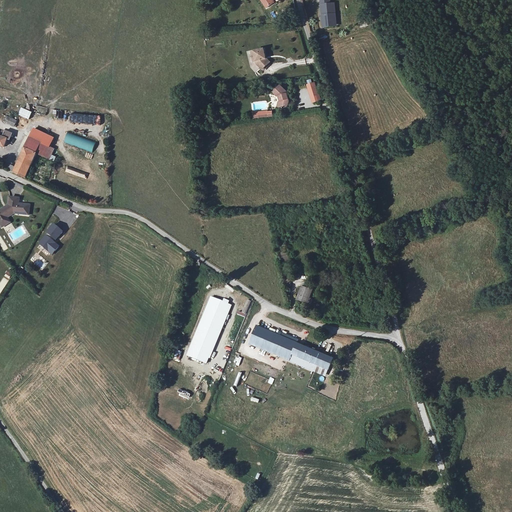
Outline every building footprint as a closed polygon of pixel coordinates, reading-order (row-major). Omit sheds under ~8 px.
[(320,3),(321,27),(336,26),(334,2),(330,3),(320,3)] [(258,65),(260,64),(266,70),(273,63),(269,59),(267,49),(257,52),(255,52),(258,65)] [(315,82),(306,84),(312,103),(321,101),(315,82)] [(286,94),(278,85),(274,89),(278,94),(278,99),(274,103),(280,110),(287,104),(286,94)] [(46,115),(47,107),(39,106),(38,114),(46,115)] [(21,107),(18,115),(29,119),(32,111),(21,107)] [(98,127),(99,114),(64,111),(64,121),(84,123),(84,125),(89,126),(89,130),(94,130),(95,126),(98,127)] [(15,121),(5,117),(3,122),(13,127),(15,121)] [(25,148),(35,153),(40,143),(50,148),(55,137),(35,127),(25,148)] [(0,136),(0,145),(5,148),(8,139),(9,140),(11,134),(5,131),(3,137),(0,136)] [(91,152),(95,140),(70,132),(67,143),(91,152)] [(35,153),(25,148),(15,168),(3,162),(1,166),(4,167),(24,176),(35,153)] [(4,218),(6,216),(7,215),(9,217),(14,214),(28,215),(29,205),(18,205),(19,199),(10,198),(8,206),(6,207),(7,209),(5,210),(4,209),(0,211),(0,225),(6,221),(4,218)] [(10,223),(6,216),(4,218),(6,221),(0,225),(0,226),(1,229),(10,223)] [(46,235),(39,243),(52,254),(59,246),(53,240),(54,238),(55,239),(62,231),(53,223),(46,231),(49,234),(47,235),(46,235)] [(38,258),(34,263),(43,270),(46,265),(38,258)] [(312,289),(302,285),(297,298),(307,301),(312,289)] [(210,301),(188,360),(206,366),(229,308),(226,307),(228,303),(223,302),(222,306),(210,301)] [(278,335),(254,325),(247,344),(327,375),(330,368),(331,368),(335,357),(298,342),(299,340),(279,332),(278,335)]
